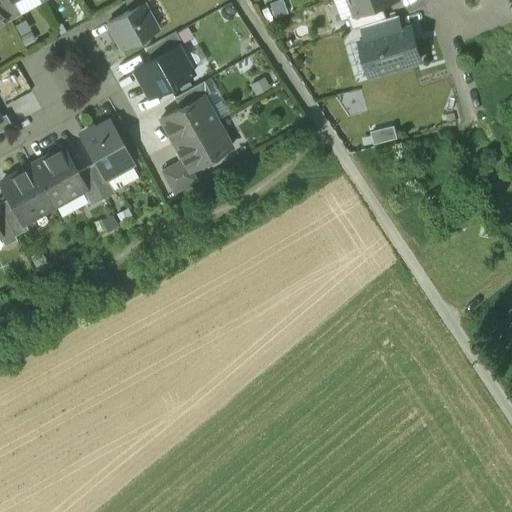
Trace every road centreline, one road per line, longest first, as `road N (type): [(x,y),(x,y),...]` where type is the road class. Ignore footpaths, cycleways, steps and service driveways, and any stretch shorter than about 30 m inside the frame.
road 1 (residential): [(56,111),(33,66),(79,36),(105,80)]
road 2 (residential): [(437,0),(466,120)]
